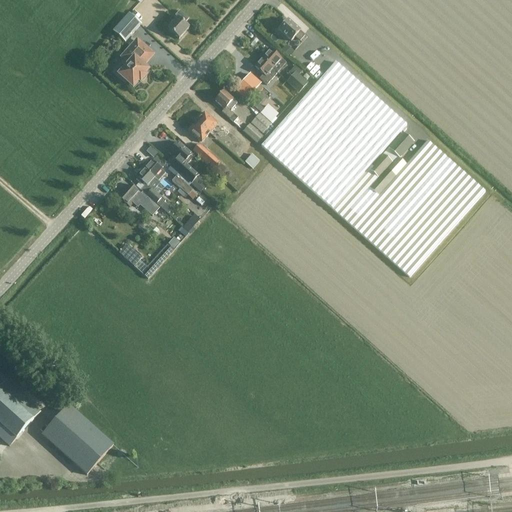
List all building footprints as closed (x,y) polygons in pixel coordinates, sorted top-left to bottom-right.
[(179,40),(190,28),(185,24),(189,19),(180,11),(175,16),(178,19),(168,30),(179,40)] [(125,43),(141,25),(129,14),(113,32),(125,43)] [(300,42),(304,37),(299,33),(300,32),(287,20),(277,31),(290,43),(295,38),(300,42)] [(137,41),(123,58),(130,64),(124,70),(122,68),(119,69),(116,72),(116,75),(123,81),(126,81),(133,87),(139,81),(141,82),(146,76),(144,75),(148,71),(143,67),(143,62),(151,53),(137,41)] [(270,49),(262,58),(278,73),(286,64),(270,49)] [(278,73),(262,58),(254,67),(263,75),(259,79),(267,86),(278,73)] [(261,147),(332,210),(409,278),(485,192),(427,142),(406,165),(380,195),(371,187),(369,189),(359,180),(406,126),(335,63),(261,147)] [(308,84),(299,76),(302,71),(296,65),(287,74),(291,78),(286,83),(276,93),(284,101),(295,90),(299,94),(308,84)] [(215,101),(224,109),(221,112),(229,120),(239,128),(243,123),(234,115),(230,111),(235,105),(232,102),(233,100),(224,92),(215,101)] [(258,111),(261,114),(270,122),(275,117),(266,109),(264,111),(261,108),(258,111)] [(205,113),(196,123),(210,134),(218,125),(205,113)] [(263,134),(271,125),(259,114),(251,124),(263,134)] [(210,134),(196,123),(188,132),(201,144),(210,134)] [(243,132),(257,144),(263,137),(249,125),(243,132)] [(361,178),(371,187),(380,195),(406,165),(400,159),(414,143),(403,133),(388,149),(390,151),(385,156),(383,155),(372,167),(371,166),(361,178)] [(178,143),(169,154),(176,160),(171,165),(192,184),(197,179),(185,168),(194,157),(178,143)] [(213,170),(219,163),(199,144),(193,151),(213,170)] [(147,151),(155,157),(158,152),(150,147),(147,151)] [(253,169),(259,162),(252,155),(245,163),(253,169)] [(145,168),(145,169),(155,178),(159,181),(165,174),(162,171),(162,170),(161,169),(163,167),(160,164),(160,162),(156,158),(154,159),(152,162),(152,161),(149,164),(148,163),(145,167),(145,168)] [(158,182),(159,182),(155,178),(145,169),(137,177),(138,178),(136,180),(145,188),(141,191),(160,208),(166,202),(152,190),(159,182),(158,182)] [(150,215),(156,207),(146,198),(145,199),(130,185),(119,197),(130,207),(133,204),(138,208),(140,206),(150,215)] [(190,232),(201,218),(194,213),(184,227),(190,232)] [(179,242),(187,234),(172,220),(164,228),(175,238),(168,246),(172,250),(180,243),(179,242)] [(128,243),(120,252),(134,266),(143,257),(128,243)] [(0,439),(9,447),(40,413),(5,382),(1,386),(0,384),(0,439)] [(87,476),(113,447),(68,407),(42,436),(87,476)]
